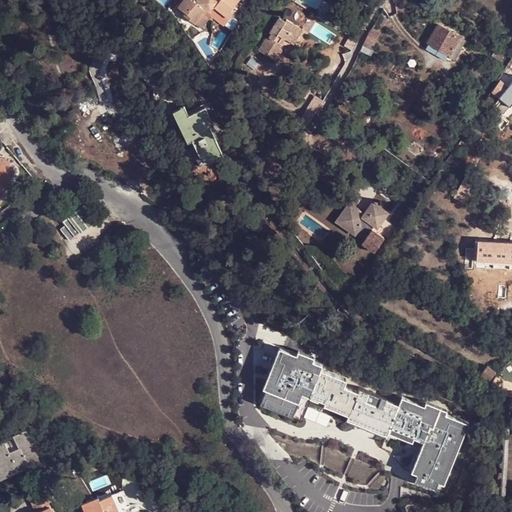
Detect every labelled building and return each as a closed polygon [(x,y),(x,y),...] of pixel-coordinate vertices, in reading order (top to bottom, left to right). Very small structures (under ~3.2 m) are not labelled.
[(183,0),(178,7),(185,12),(184,14),(194,22),(204,9),(210,9),(211,7),(214,7),(229,17),(237,8),(234,5),(238,0),(183,0)] [(278,49),(282,42),(279,40),(282,35),(285,37),(288,33),(294,36),(301,26),(287,17),(286,18),(280,15),(270,31),(272,32),(269,36),(267,36),(259,48),(267,53),(269,50),(277,55),(280,50),(278,49)] [(373,30),(377,32),(381,24),(375,21),(369,31),(372,33),(373,30)] [(429,40),(450,53),(459,36),(438,24),(429,40)] [(294,36),(294,42),(303,28),(301,26),(294,36)] [(363,43),(372,47),(379,33),(377,32),(373,30),(372,33),(369,31),(363,43)] [(294,42),(294,36),(288,33),(285,37),(294,42)] [(370,53),(372,47),(363,43),(360,48),(359,51),(368,56),(370,53)] [(492,55),(501,60),(504,55),(495,49),(492,55)] [(511,94),(511,78),(511,79),(509,78),(506,82),(501,80),(493,92),(500,97),(494,105),(502,110),(511,94)] [(315,113),(321,104),(313,100),(308,108),(315,113)] [(174,110),(189,141),(193,139),(204,160),(207,158),(209,162),(225,155),(210,126),(214,125),(206,106),(189,115),(185,105),(174,110)] [(307,126),(315,113),(308,108),(299,122),(307,126)] [(0,198),(8,181),(6,180),(12,168),(15,162),(0,155),(0,198)] [(14,168),(12,168),(6,180),(8,181),(14,168)] [(458,187),(465,191),(471,182),(464,177),(458,187)] [(358,206),(349,199),(334,221),(355,235),(356,234),(365,239),(363,242),(375,250),(385,235),(377,229),(390,211),(372,199),(360,216),(358,206)] [(84,204),(63,220),(65,225),(74,237),(97,220),(84,204)] [(70,241),(74,237),(65,225),(61,229),(70,241)] [(511,259),(511,238),(510,239),(503,238),(477,237),(476,257),(511,259)] [(502,296),(508,295),(510,291),(507,285),(501,286),(499,292),(502,296)] [(347,411),(346,415),(347,416),(348,415),(365,422),(370,424),(375,426),(378,428),(385,430),(385,431),(387,432),(388,427),(390,428),(398,431),(405,434),(414,437),(423,441),(410,471),(417,474),(414,480),(436,488),(439,481),(443,482),(467,423),(445,415),(447,410),(426,401),(425,405),(401,395),(398,403),(384,398),(385,397),(357,387),(356,390),(342,385),(344,379),(319,369),(321,364),(311,360),(312,356),(297,350),(296,354),(277,347),(262,385),(266,388),(260,403),(301,419),(309,397),(315,399),(316,398),(323,401),(322,405),(323,405),(323,404),(324,402),(330,404),(338,407),(344,410),(347,411)] [(488,362),(481,372),(489,378),(497,369),(488,362)] [(364,424),(365,422),(348,415),(347,416),(346,415),(345,416),(364,424)] [(29,428),(14,434),(12,430),(0,435),(0,477),(3,483),(29,472),(30,476),(34,475),(30,466),(29,462),(42,456),(29,428)] [(53,511),(51,506),(54,505),(48,493),(32,501),(36,511),(53,511)] [(118,511),(112,494),(83,506),(85,511),(118,511)]
